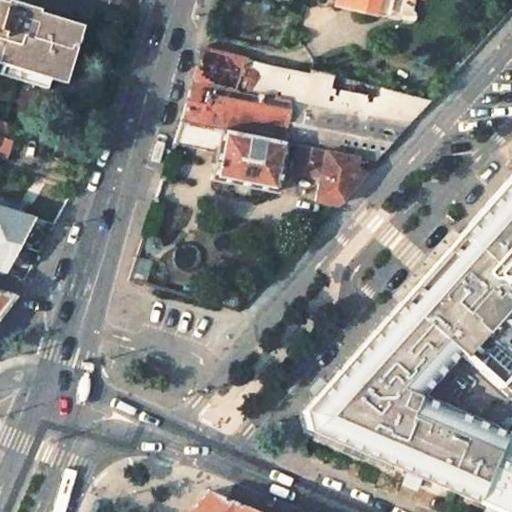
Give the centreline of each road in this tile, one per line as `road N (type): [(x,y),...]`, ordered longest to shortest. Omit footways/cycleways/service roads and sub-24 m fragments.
road 1 (residential): [(511,44),(164,435)]
road 2 (residential): [(218,459),(434,217),(446,192),(511,130)]
road 3 (secondary): [(175,0),(75,323),(62,393)]
road 4 (tertiary): [(218,459),(343,511)]
road 5 (secondary): [(62,393),(0,509)]
road 6 (secondary): [(49,511),(72,454),(62,393)]
